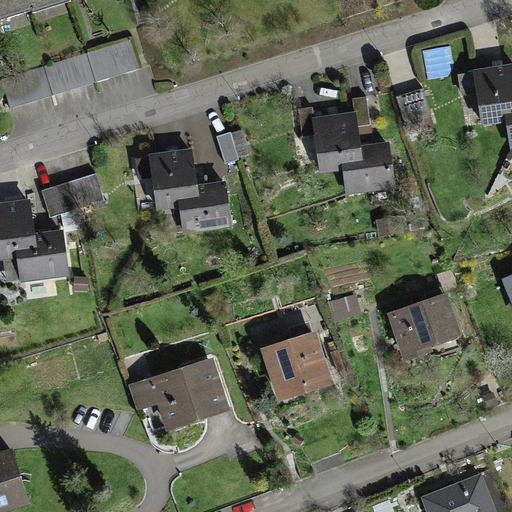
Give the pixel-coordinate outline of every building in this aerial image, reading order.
[(0,0),(0,29),(77,4),(75,0),(0,0)] [(15,107),(140,66),(131,37),(5,77),(15,107)] [(511,72),(502,75),(511,116),(511,72)] [(389,121),(339,133),(350,183),(370,178),(378,212),(445,197),(435,153),(398,161),(389,121)] [(232,149),(169,163),(185,231),(213,224),(218,246),(271,234),(262,193),(243,197),(232,149)] [(63,199),(8,210),(21,274),(50,268),(54,290),(103,280),(96,246),(74,251),(63,199)] [(511,270),(486,280),(504,330),(511,327),(511,270)] [(434,296),(374,315),(387,355),(447,337),(434,296)] [(350,297),(324,305),(330,323),(356,315),(350,297)] [(310,337),(247,354),(259,400),(322,383),(310,337)] [(221,355),(157,375),(172,423),(236,404),(221,355)] [(0,480),(0,511),(69,511),(54,464),(0,480)] [(409,511),(477,511),(466,478),(405,499),(409,511)]
